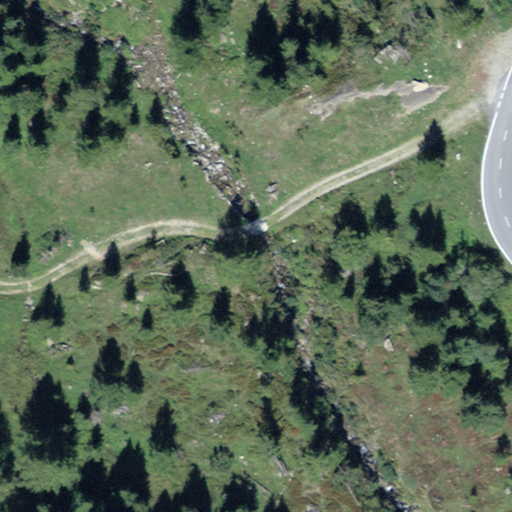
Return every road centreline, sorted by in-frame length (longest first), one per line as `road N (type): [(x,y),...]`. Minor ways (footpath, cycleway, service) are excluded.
road 1 (track): [(511,99),(264,222)]
road 2 (track): [(235,235),(185,224),(91,251),(48,278),(0,283)]
road 3 (secondary): [(511,232),(499,176),(511,110)]
